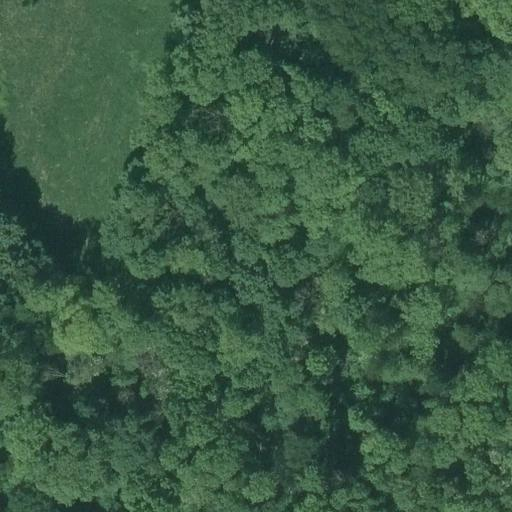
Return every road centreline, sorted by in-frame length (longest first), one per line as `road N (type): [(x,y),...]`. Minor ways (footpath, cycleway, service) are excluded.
road 1 (track): [(176,511),(239,419),(365,280),(435,212),(511,157)]
road 2 (track): [(0,270),(55,360),(79,511)]
